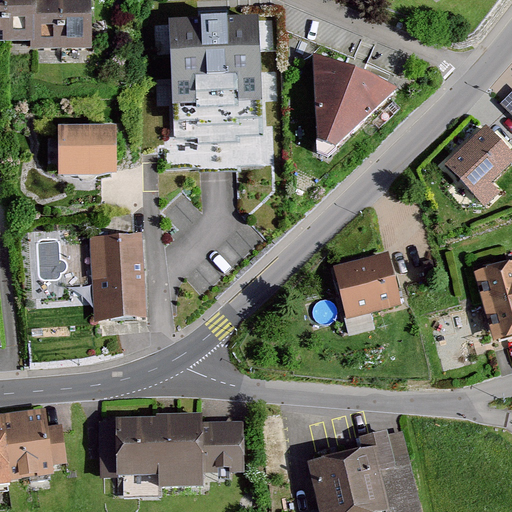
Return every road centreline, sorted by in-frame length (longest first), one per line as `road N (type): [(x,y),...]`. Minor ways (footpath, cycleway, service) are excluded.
road 1 (unclassified): [(477,80),(219,327),(172,360)]
road 2 (residential): [(443,401),(242,387),(172,360)]
road 3 (unknown): [(151,104),(151,225),(172,360)]
road 4 (residential): [(307,0),(477,80)]
road 5 (unclassified): [(172,360),(112,382),(0,394)]
